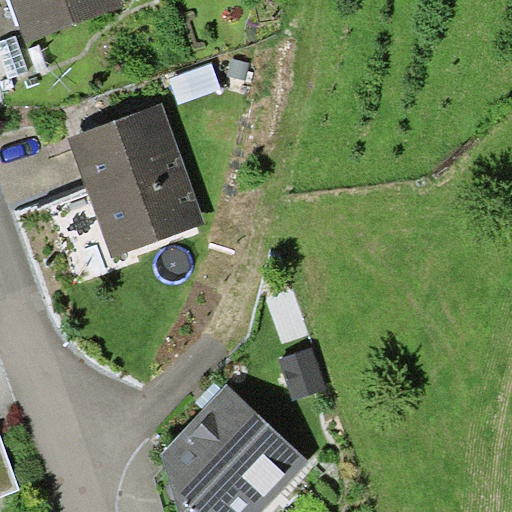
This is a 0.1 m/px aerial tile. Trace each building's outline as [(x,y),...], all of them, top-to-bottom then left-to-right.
[(10,0),(27,42),(123,6),(121,0),(10,0)] [(29,71),(16,35),(0,40),(0,55),(8,79),(29,71)] [(249,62),(233,58),(228,75),(245,79),(249,62)] [(212,63),(170,78),(179,104),(222,88),(212,63)] [(162,103),(69,136),(112,257),(206,223),(162,103)] [(312,349),(279,360),(293,400),(326,388),(312,349)] [(204,408),(222,388),(215,381),(196,401),(204,408)] [(204,408),(163,452),(180,511),(261,511),(309,461),(226,384),(222,388),(204,408)] [(0,495),(21,488),(0,430),(0,495)]
